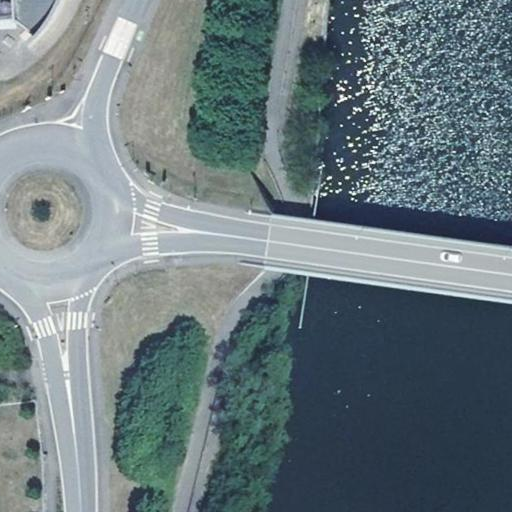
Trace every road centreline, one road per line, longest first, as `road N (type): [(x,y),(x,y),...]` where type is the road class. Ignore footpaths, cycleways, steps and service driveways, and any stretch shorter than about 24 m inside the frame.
road 1 (tertiary): [(511,273),(230,235)]
road 2 (unclassified): [(81,493),(82,276)]
road 3 (unclassified): [(23,285),(44,332),(81,493)]
road 4 (tertiary): [(85,160),(98,87),(132,0)]
road 5 (tertiary): [(102,255),(230,235)]
road 6 (tertiary): [(230,235),(112,201)]
